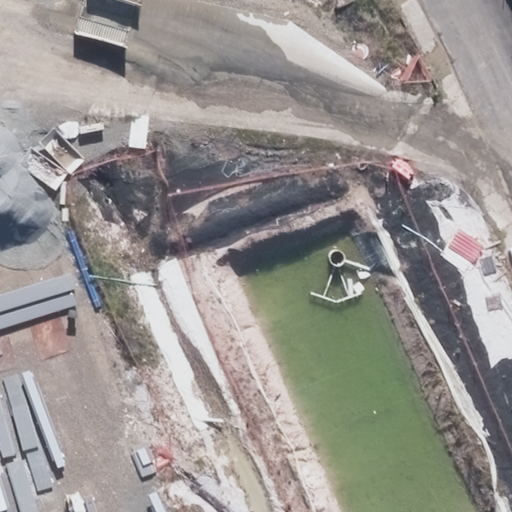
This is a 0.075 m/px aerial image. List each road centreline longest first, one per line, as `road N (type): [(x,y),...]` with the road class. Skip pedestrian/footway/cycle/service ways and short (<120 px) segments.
road 1 (unknown): [(0,36),(511,128)]
road 2 (unknown): [(511,117),(471,0)]
